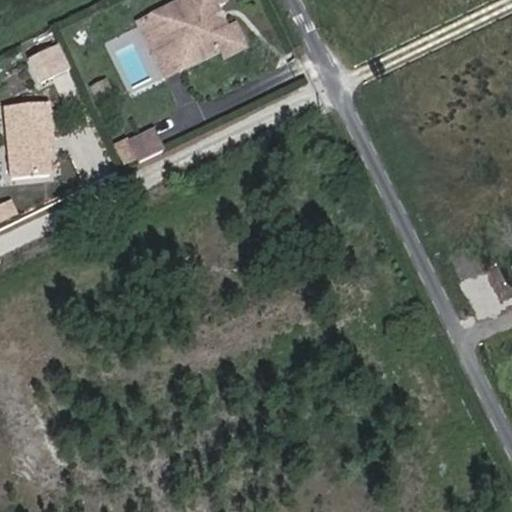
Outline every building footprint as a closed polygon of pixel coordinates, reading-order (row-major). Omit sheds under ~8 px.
[(210,0),(187,0),(153,17),(179,71),(221,50),(224,49),(229,38),(228,35),(221,22),(216,25),(212,18),(215,10),(210,0)] [(221,22),(215,10),(212,18),(216,25),(221,22)] [(153,17),(138,24),(165,78),(179,71),(153,17)] [(221,50),(225,59),(245,49),(236,31),(228,35),(229,38),(224,49),(221,50)] [(133,40),(112,49),(129,89),(149,81),(133,40)] [(106,79),(89,87),(96,102),(113,93),(106,79)] [(44,108),(1,113),(8,184),(47,180),(44,153),(43,142),(48,142),(44,108)] [(149,138),(127,149),(136,167),(158,156),(149,138)] [(0,226),(19,216),(10,200),(0,205),(0,226)]
